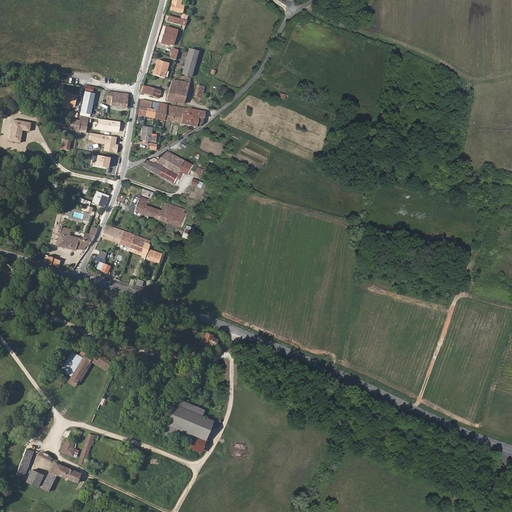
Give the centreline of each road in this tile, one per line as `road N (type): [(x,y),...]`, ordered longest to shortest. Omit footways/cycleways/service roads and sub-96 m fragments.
road 1 (secondary): [(77,275),(230,327),(511,449)]
road 2 (unclassified): [(288,13),(246,90),(124,171)]
road 3 (track): [(176,511),(231,410),(230,327)]
road 4 (residential): [(124,171),(161,0)]
road 5 (track): [(137,90),(0,65)]
